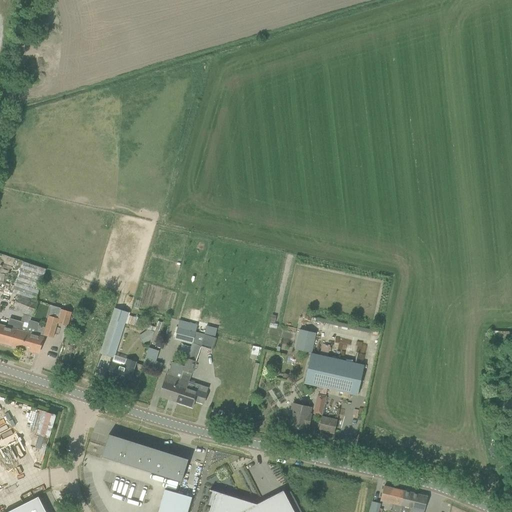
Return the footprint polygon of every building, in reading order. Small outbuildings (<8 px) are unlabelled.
[(13,292),(20,295),(14,310),(31,317),(37,302),(35,301),(46,269),(23,262),(13,292)] [(114,357),(122,331),(127,312),(115,308),(112,319),(101,353),(114,357)] [(198,322),(200,310),(190,308),(188,320),(198,322)] [(26,332),(21,348),(39,353),(41,344),(43,337),(43,335),(53,337),(57,322),(68,326),(72,312),(61,309),(58,319),(49,317),(48,316),(45,328),(38,326),(39,323),(30,320),(27,328),(26,332)] [(0,342),(21,348),(26,332),(27,328),(22,327),(23,323),(10,319),(8,327),(0,324),(0,342)] [(191,344),(195,332),(197,325),(179,320),(175,339),(191,344)] [(144,329),(148,330),(154,332),(155,327),(145,324),(144,329)] [(151,339),(154,332),(148,330),(142,335),(147,342),(151,339)] [(315,333),(299,330),(294,349),(310,353),(315,333)] [(184,366),(183,371),(192,374),(204,335),(195,332),(191,344),(187,358),(184,366)] [(204,335),(201,347),(211,350),(214,338),(205,335),(204,335)] [(311,353),(304,383),(358,395),(364,365),(311,353)] [(145,358),(143,366),(160,371),(163,363),(145,358)] [(111,362),(109,369),(106,378),(128,386),(132,376),(136,362),(127,359),(125,367),(111,362)] [(180,378),(183,371),(184,366),(172,362),(170,369),(168,374),(160,396),(173,400),(175,392),(173,392),(175,386),(178,386),(180,378)] [(175,392),(173,400),(192,407),(195,400),(204,403),(207,394),(209,388),(190,381),(180,378),(178,386),(175,386),(173,392),(175,392)] [(506,397),(498,398),(502,419),(511,416),(511,393),(505,394),(506,397)] [(293,403),(292,408),(291,412),(292,412),(289,426),(308,430),(312,414),(310,414),(312,407),(293,403)] [(337,420),(322,417),(319,430),(334,434),(337,420)] [(101,457),(121,463),(128,441),(128,440),(127,442),(109,437),(110,435),(109,434),(101,457)] [(128,441),(121,463),(141,469),(148,447),(147,449),(128,443),(129,441),(128,441)] [(148,447),(141,469),(161,476),(168,453),(167,453),(167,455),(148,449),(149,447),(148,447)] [(168,453),(161,476),(181,482),(188,459),(187,459),(186,461),(168,455),(168,453)] [(120,494),(123,484),(114,482),(111,491),(120,494)] [(131,483),(129,497),(144,500),(146,486),(131,483)] [(398,511),(399,511),(403,491),(384,486),(381,499),(395,502),(392,511),(393,511),(398,511)] [(164,489),(157,511),(186,511),(191,497),(164,489)] [(208,511),(293,511),(283,491),(256,504),(215,492),(215,493),(208,511)] [(399,511),(398,511),(409,511),(410,511),(423,511),(427,497),(404,491),(403,491),(399,511)] [(45,511),(38,497),(7,511),(45,511)] [(369,511),(377,511),(379,504),(372,502),(369,511)]
